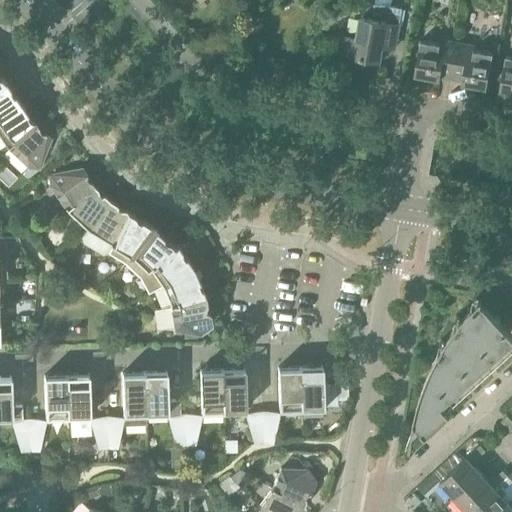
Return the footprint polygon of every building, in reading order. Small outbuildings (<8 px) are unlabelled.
[(402,8),(375,3),(372,18),(361,16),(357,40),(345,38),(342,52),(380,58),(382,44),(395,46),(399,23),(400,23),(402,8)] [(451,79),(458,41),(445,39),(444,44),(421,40),(415,75),(440,79),(441,77),(451,79)] [(470,44),(458,41),(451,79),(462,81),(462,83),(487,87),(493,53),(470,48),(470,44)] [(511,55),(506,55),(500,90),(511,91),(511,55)] [(0,86),(0,117),(9,113),(22,105),(14,93),(12,94),(10,90),(10,87),(6,82),(0,86)] [(22,105),(9,113),(0,117),(0,137),(5,145),(7,146),(35,123),(35,122),(32,119),(28,117),(26,114),(27,112),(22,105)] [(38,126),(35,123),(7,146),(10,149),(29,166),(39,168),(50,137),(45,132),(41,132),(39,130),(38,126)] [(67,209),(95,186),(94,185),(91,181),(87,180),(85,177),(86,176),(82,167),(49,174),(50,184),(66,208),(67,209)] [(97,188),(95,186),(67,209),(87,228),(109,200),(103,194),(100,194),(98,192),(97,188)] [(109,253),(112,244),(129,212),(124,209),(120,209),(117,207),(117,204),(109,200),(87,228),(81,236),(83,242),(102,254),(109,253)] [(131,255),(153,226),(141,219),(139,220),(136,219),(134,215),(129,212),(112,244),(109,253),(125,263),(131,255)] [(174,247),(173,246),(169,241),(165,241),(162,239),(163,236),(153,226),(131,255),(125,263),(126,263),(140,276),(174,247)] [(149,292),(162,286),(193,267),(186,256),(183,256),(181,254),(181,249),(177,243),(173,246),(174,247),(140,276),(140,277),(149,292)] [(162,286),(170,305),(204,294),(202,288),(198,286),(197,282),(199,281),(193,267),(162,286)] [(205,294),(204,294),(170,305),(160,307),(157,312),(159,324),(164,327),(173,326),(200,331),(210,323),(208,309),(205,309),(205,305),(206,301),(205,294)] [(446,340),(439,352),(433,363),(428,375),(423,387),(419,399),(417,409),(415,415),(413,428),(411,441),(413,441),(413,438),(422,429),(427,434),(451,412),(447,407),(455,399),(452,396),(511,341),(511,333),(484,303),(477,310),(473,306),(469,310),(461,319),(454,329),(446,340)] [(324,406),(324,405),(338,405),(337,400),(347,400),(346,377),(336,378),(336,384),(323,384),(322,365),(299,366),(301,407),(324,406)] [(279,408),(301,407),(299,366),(277,367),(279,408)] [(244,368),(222,369),(223,410),(246,409),(244,368)] [(201,411),(223,410),(222,369),(199,370),(201,411)] [(123,413),(145,412),(144,371),(121,372),(123,413)] [(144,371),(145,412),(168,411),(166,371),(144,371)] [(66,374),(68,415),(90,414),(89,373),(66,374)] [(68,415),(66,374),(44,375),(45,416),(68,415)] [(11,421),(12,424),(19,450),(29,450),(28,424),(21,424),(21,405),(11,405),(11,376),(0,376),(0,417),(10,417),(11,420),(11,421)] [(511,432),(511,420),(508,415),(501,420),(511,432)] [(253,443),(263,442),(262,417),(246,417),(253,443)] [(278,417),(262,417),(263,442),(273,442),(278,417)] [(201,419),(184,420),(185,445),(195,445),(201,419)] [(175,445),(185,445),(184,420),(168,420),(175,445)] [(98,448),(108,448),(107,422),(90,422),(98,448)] [(123,422),(107,422),(108,448),(117,447),(123,422)] [(45,424),(28,424),(29,450),(39,450),(45,424)] [(440,480),(454,496),(481,473),(471,461),(475,457),(476,459),(485,451),(480,445),(467,457),(467,456),(440,480)] [(280,468),(271,487),(302,505),(305,500),(305,496),(306,492),(309,492),(309,490),(315,479),(306,469),(280,468)] [(454,496),(468,511),(508,476),(503,470),(494,478),(496,480),(492,484),(481,473),(454,496)] [(497,511),(508,502),(498,491),(502,487),(504,489),(511,482),(511,480),(508,476),(468,511),(466,511),(497,511)] [(239,487),(228,477),(218,484),(228,496),(239,487)] [(297,511),(299,511),(302,505),(271,487),(258,505),(266,511),(297,511)] [(414,509),(421,502),(412,493),(406,500),(414,509)] [(511,511),(511,506),(508,502),(497,511),(511,511)]
